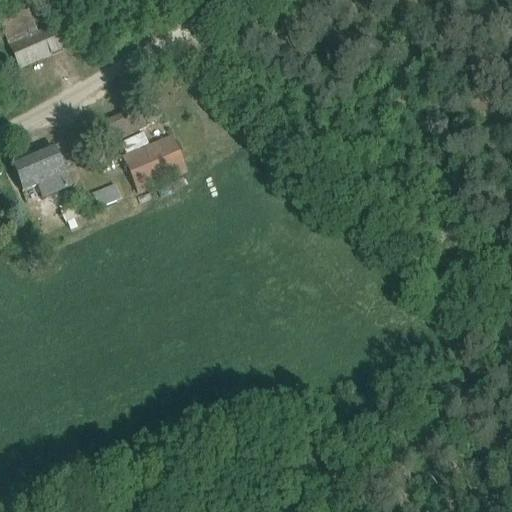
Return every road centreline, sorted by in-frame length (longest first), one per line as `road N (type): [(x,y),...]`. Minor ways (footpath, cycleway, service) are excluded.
road 1 (track): [(341,170),(401,217),(511,331)]
road 2 (track): [(341,170),(169,41)]
road 3 (unclassified): [(0,133),(169,41)]
